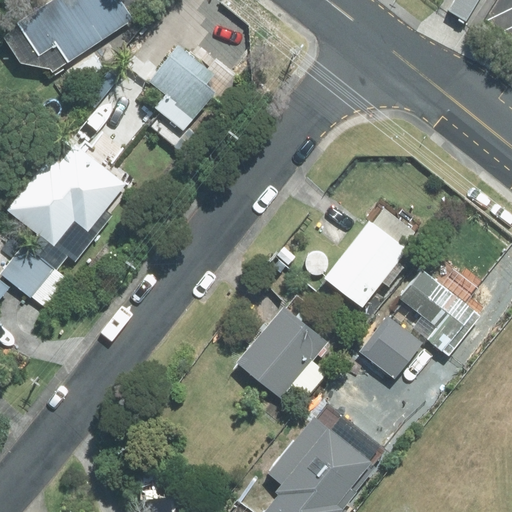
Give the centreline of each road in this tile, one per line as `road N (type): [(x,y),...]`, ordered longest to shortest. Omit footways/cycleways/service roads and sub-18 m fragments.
road 1 (residential): [(373,38),(0,494)]
road 2 (residential): [(373,38),(511,145)]
